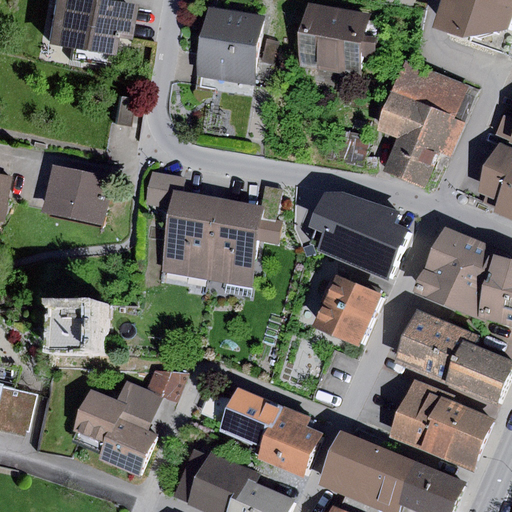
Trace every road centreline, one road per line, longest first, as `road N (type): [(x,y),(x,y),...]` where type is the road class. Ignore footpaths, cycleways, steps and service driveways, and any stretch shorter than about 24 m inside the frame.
road 1 (residential): [(173,0),(157,96),(167,143),(437,207)]
road 2 (residential): [(437,207),(304,511)]
